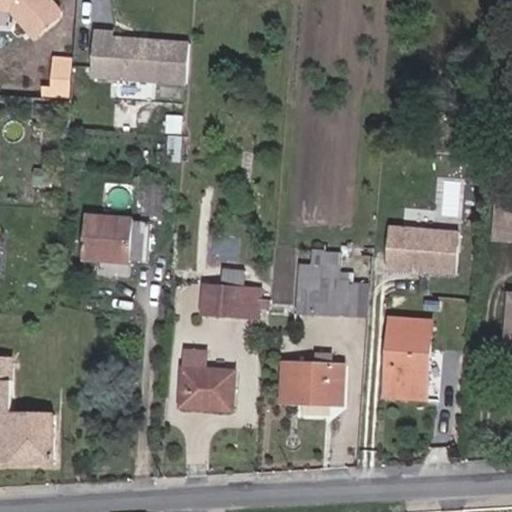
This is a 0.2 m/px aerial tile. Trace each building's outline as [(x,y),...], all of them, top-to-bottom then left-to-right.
[(0,0),(0,7),(13,9),(43,28),(60,0),(0,0)] [(0,23),(11,23),(11,11),(0,10),(0,23)] [(188,84),(191,44),(114,38),(114,32),(98,31),(95,77),(188,84)] [(165,217),(167,186),(145,184),(143,215),(165,217)] [(511,240),(511,193),(499,192),(496,239),(511,240)] [(150,262),(153,224),(134,222),(134,218),(88,215),(85,260),(102,262),(101,276),(130,278),(131,261),(150,262)] [(457,275),(461,232),(392,227),(389,270),(457,275)] [(340,316),(341,284),(341,268),(302,266),(300,314),(340,316)] [(246,288),(247,271),(224,269),(223,287),(206,285),(203,314),(244,318),(246,288)] [(369,317),(369,285),(341,284),(340,316),(369,317)] [(261,319),(263,290),(246,288),(244,318),(261,319)] [(428,400),(434,322),(393,319),(387,397),(428,400)] [(235,412),(237,371),(209,370),(210,351),(186,350),(182,408),(235,412)] [(0,463),(56,464),(56,414),(11,414),(12,359),(0,358),(0,463)] [(345,397),(347,366),(286,364),(284,402),(328,404),(328,397),(345,397)] [(345,405),(345,397),(328,397),(328,404),(345,405)]
